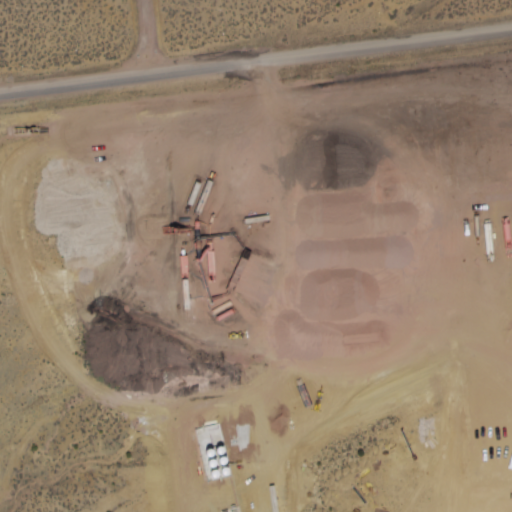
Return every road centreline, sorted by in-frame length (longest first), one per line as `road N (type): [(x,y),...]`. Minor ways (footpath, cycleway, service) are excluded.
road 1 (tertiary): [(511,29),(0,90)]
road 2 (track): [(0,73),(350,13),(371,0)]
